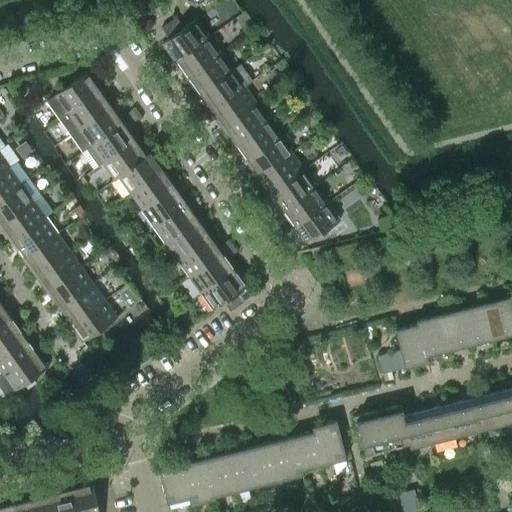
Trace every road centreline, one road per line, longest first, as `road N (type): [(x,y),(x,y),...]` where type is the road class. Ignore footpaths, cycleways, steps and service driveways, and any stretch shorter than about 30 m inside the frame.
road 1 (residential): [(125,426),(294,293),(114,40),(0,66)]
road 2 (residential): [(115,436),(103,407),(0,264)]
